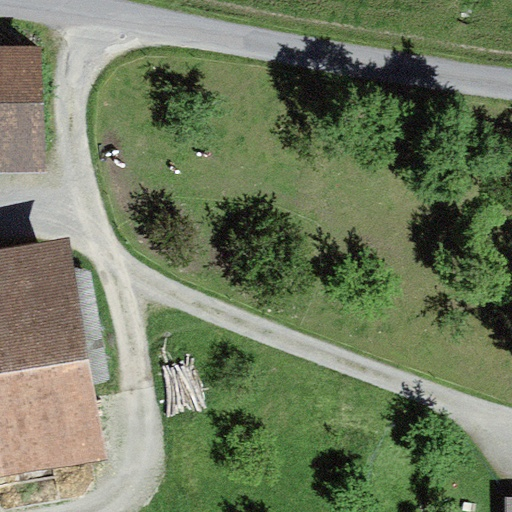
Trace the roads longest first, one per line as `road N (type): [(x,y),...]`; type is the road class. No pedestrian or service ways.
road 1 (residential): [(511,80),(0,2)]
road 2 (track): [(73,224),(511,414)]
road 3 (track): [(92,16),(73,224),(0,230)]
